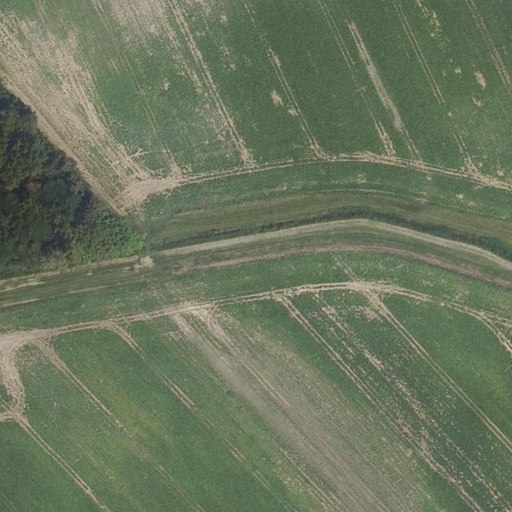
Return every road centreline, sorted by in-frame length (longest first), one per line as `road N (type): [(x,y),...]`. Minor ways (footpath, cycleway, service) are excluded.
road 1 (track): [(0,309),(341,243),(411,250),(511,284)]
road 2 (track): [(149,275),(132,228),(0,69)]
